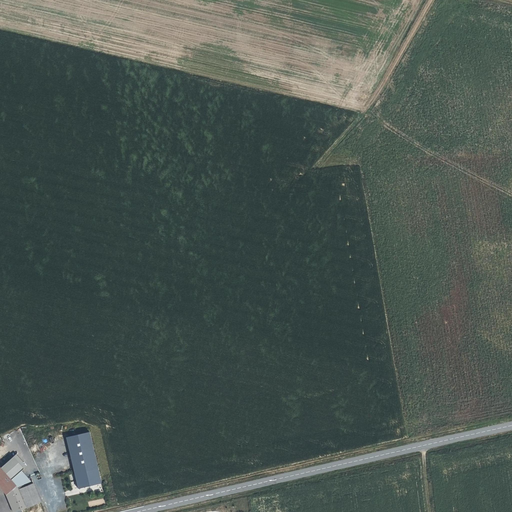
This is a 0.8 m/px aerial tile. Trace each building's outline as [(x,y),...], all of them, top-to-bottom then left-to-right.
[(66,437),(78,488),(101,483),(89,432),(66,437)] [(15,452),(1,464),(18,483),(24,477),(28,474),(20,466),(25,462),(15,452)] [(0,483),(8,492),(18,483),(1,464),(0,464),(0,483)] [(18,483),(8,492),(17,511),(42,500),(33,480),(28,482),(24,477),(18,483)] [(60,511),(67,510),(65,499),(58,500),(60,511)]
